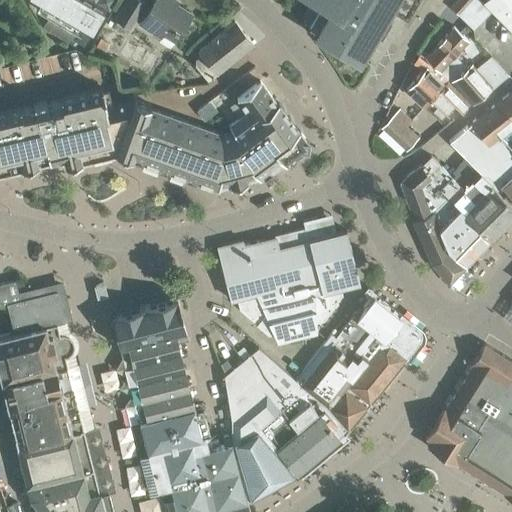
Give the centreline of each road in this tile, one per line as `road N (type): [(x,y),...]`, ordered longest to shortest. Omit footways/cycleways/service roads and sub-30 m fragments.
road 1 (residential): [(0,219),(139,238),(229,223),(357,180)]
road 2 (residential): [(286,511),(392,440),(466,324)]
road 3 (residential): [(466,324),(435,311),(402,272),(357,180)]
road 4 (residential): [(440,0),(371,105),(342,131)]
road 5 (unclassified): [(342,131),(313,68),(250,0)]
